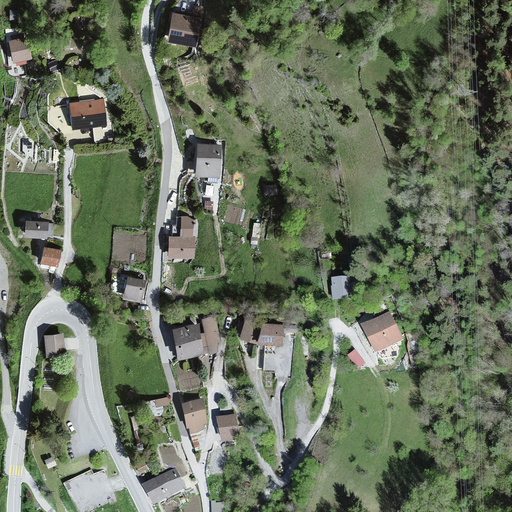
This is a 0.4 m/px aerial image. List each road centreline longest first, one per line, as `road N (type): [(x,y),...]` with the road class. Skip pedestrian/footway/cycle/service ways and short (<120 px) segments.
road 1 (residential): [(203,488),(168,383),(157,319),(168,145),(145,41),(150,0)]
road 2 (secondary): [(13,511),(33,332),(58,309),(84,324),(98,410),(146,511)]
road 3 (residential): [(203,488),(220,385),(238,404),(269,476),(285,479),(323,413),(341,328)]
